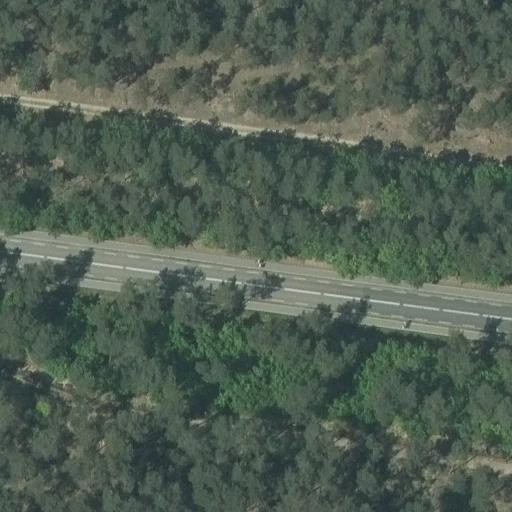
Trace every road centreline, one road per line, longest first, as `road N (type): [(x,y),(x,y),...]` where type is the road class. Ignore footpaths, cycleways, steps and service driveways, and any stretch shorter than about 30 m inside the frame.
road 1 (track): [(511,472),(0,398)]
road 2 (track): [(0,98),(511,167)]
road 3 (primary): [(0,253),(511,319)]
